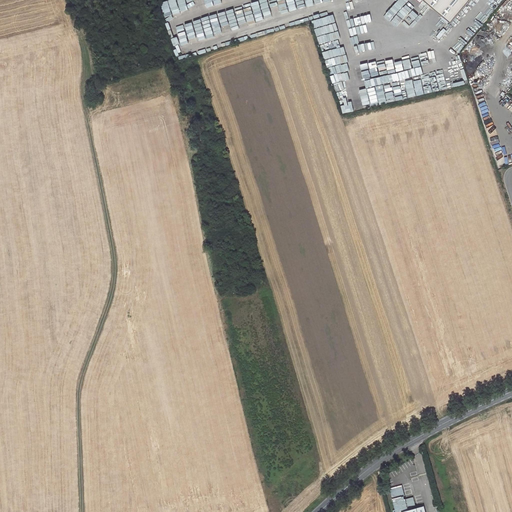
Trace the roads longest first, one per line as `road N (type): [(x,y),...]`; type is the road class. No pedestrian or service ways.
road 1 (track): [(81,511),(79,376),(112,291),(114,260),(82,93)]
road 2 (secondary): [(318,511),(379,460),(511,391)]
